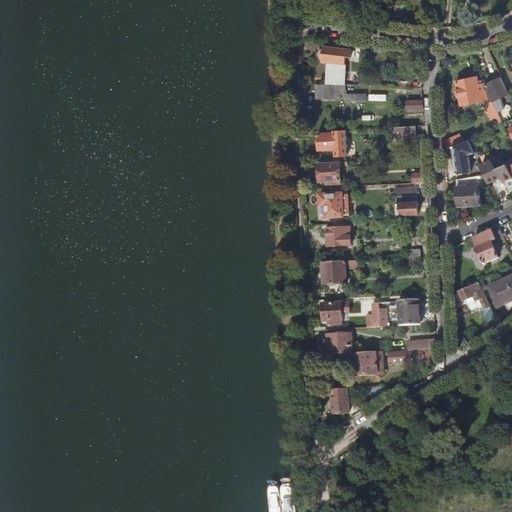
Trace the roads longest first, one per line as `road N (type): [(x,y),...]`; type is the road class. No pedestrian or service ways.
road 1 (residential): [(430,39),(440,239)]
road 2 (residential): [(452,372),(329,451)]
road 3 (residential): [(440,239),(452,372)]
road 4 (residential): [(430,39),(300,24)]
